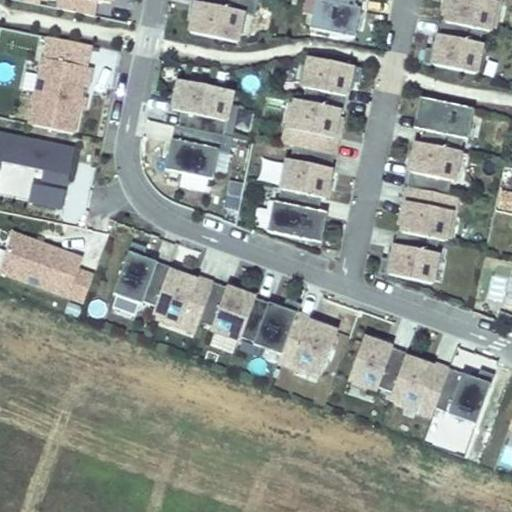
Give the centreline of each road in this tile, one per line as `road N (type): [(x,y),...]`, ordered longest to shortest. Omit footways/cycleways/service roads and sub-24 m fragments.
road 1 (residential): [(346,291),(206,238),(138,200),(128,162),(158,0)]
road 2 (residential): [(404,0),(346,291)]
road 3 (residential): [(511,343),(346,291)]
